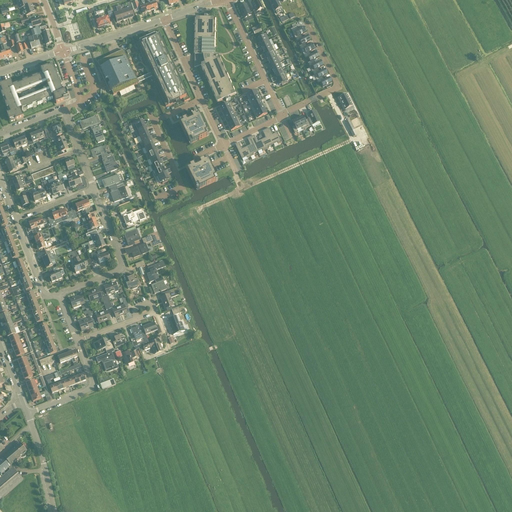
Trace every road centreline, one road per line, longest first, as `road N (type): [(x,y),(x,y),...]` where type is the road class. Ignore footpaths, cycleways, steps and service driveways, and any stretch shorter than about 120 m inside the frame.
road 1 (track): [(200,209),(346,142)]
road 2 (residential): [(59,295),(122,265),(93,189)]
road 3 (residential): [(281,114),(338,87),(306,23)]
road 4 (residential): [(226,0),(281,114)]
